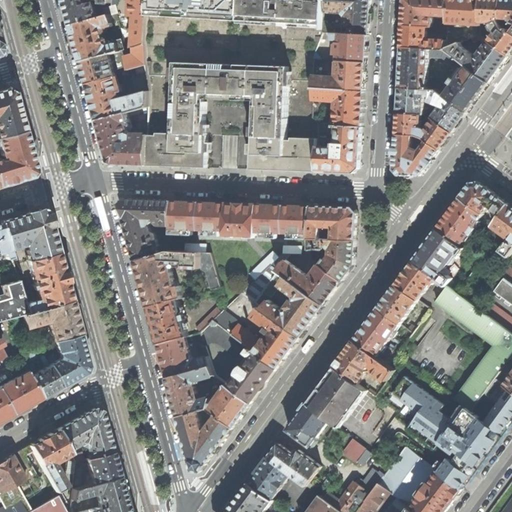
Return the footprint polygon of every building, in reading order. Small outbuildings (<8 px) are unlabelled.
[(65,0),(72,25),(99,18),(95,3),(93,2),(87,3),(86,0),(101,0),(101,2),(112,3),(111,0),(65,0)] [(131,0),(131,16),(136,17),(134,47),(147,43),(149,15),(149,0),(131,0)] [(149,0),(149,15),(156,15),(156,16),(164,16),(178,16),(178,17),(187,18),(187,17),(196,17),(195,18),(204,19),(204,18),(225,19),(225,20),(233,20),(240,20),(240,23),(272,25),(272,22),(281,22),(281,26),(324,28),(324,20),(325,12),(325,0),(149,0)] [(325,0),(325,12),(342,13),(344,16),(344,31),(337,30),(334,29),(332,27),(329,24),(327,20),(324,20),(324,28),(324,32),(368,35),(370,16),(370,0),(325,0)] [(405,0),(405,12),(404,25),(428,27),(433,27),(433,15),(448,15),(448,0),(405,0)] [(448,0),(448,15),(447,23),(480,25),(480,21),(481,0),(448,0)] [(481,0),(480,21),(492,22),(491,27),(493,30),(496,32),(489,41),(510,56),(511,53),(511,33),(511,32),(509,31),(507,30),(506,32),(502,29),(499,21),(498,17),(501,18),(501,0),(481,0)] [(511,0),(501,0),(501,18),(498,17),(499,21),(502,29),(506,32),(507,30),(509,31),(511,21),(511,30),(511,32),(511,33),(511,0)] [(103,7),(106,16),(111,14),(118,13),(116,4),(103,7)] [(77,41),(82,61),(110,54),(122,50),(126,49),(123,38),(118,39),(119,42),(110,45),(107,43),(103,28),(105,25),(113,22),(111,14),(106,16),(99,18),(72,25),(77,41)] [(403,37),(403,47),(445,50),(446,40),(429,39),(427,37),(428,27),(404,25),(403,37)] [(368,49),(368,35),(324,32),(321,38),(340,40),(340,42),(338,42),(337,44),(336,54),(339,55),(338,61),(367,62),(368,49)] [(502,68),(510,56),(489,41),(474,60),(472,59),(473,57),(472,54),(463,47),(460,43),(446,50),(490,83),(502,68)] [(126,49),(122,50),(127,69),(147,63),(147,46),(147,43),(134,47),(135,52),(128,55),(126,49)] [(148,75),(176,75),(177,62),(252,65),(289,66),(289,80),(314,81),(314,76),(313,59),(316,52),(147,46),(147,63),(148,73),(148,75)] [(446,50),(445,50),(403,47),(402,67),(401,88),(438,90),(468,113),(479,98),(490,83),(446,50)] [(84,70),(88,84),(116,76),(110,54),(82,61),(84,70)] [(366,79),(367,62),(338,61),(339,61),(339,67),(336,67),(336,74),(338,74),(339,75),(340,75),(340,78),(335,78),(334,77),(314,76),(314,81),(314,87),(365,91),(366,79)] [(167,166),(207,167),(208,151),(209,134),(206,134),(207,101),(204,101),(204,94),(215,95),(245,96),(251,96),(252,65),(177,62),(176,75),(173,132),(157,132),(157,135),(148,134),(147,165),(167,166)] [(306,171),(317,171),(318,146),(318,138),(292,137),(292,140),(286,140),(289,80),(289,66),(252,65),(251,96),(260,97),(260,103),(256,103),(255,135),(252,135),(252,153),(251,169),(286,170),(286,167),(306,167),(306,171)] [(92,96),(98,120),(128,112),(149,106),(150,90),(148,75),(148,73),(132,77),(137,94),(126,97),(125,100),(121,98),(119,92),(123,91),(122,88),(119,88),(116,76),(88,84),(92,96)] [(364,108),(365,91),(314,87),(314,99),(332,100),(336,97),(337,101),(336,124),(363,125),(364,108)] [(400,103),(399,113),(422,114),(424,114),(425,93),(428,94),(428,96),(431,96),(430,100),(430,102),(436,104),(437,103),(439,99),(444,103),(433,118),(435,119),(453,133),(459,124),(468,113),(438,90),(401,88),(400,103)] [(0,91),(0,137),(24,131),(18,110),(14,93),(7,89),(0,91)] [(110,164),(147,165),(148,134),(133,134),(129,132),(127,123),(130,122),(128,112),(98,120),(103,138),(110,164)] [(398,124),(398,134),(413,135),(418,135),(424,137),(428,141),(440,150),(447,140),(453,133),(435,119),(427,130),(424,128),(421,127),(422,114),(399,113),(398,124)] [(318,132),(332,133),(332,124),(319,123),(318,132)] [(317,171),(355,173),(360,168),(361,161),(362,146),(363,125),(336,124),(332,124),(332,133),(338,134),(338,142),(337,143),(336,146),(335,146),(335,147),(318,146),(317,171)] [(30,153),(24,131),(0,137),(0,151),(2,156),(4,156),(5,160),(0,161),(0,185),(31,176),(34,169),(30,153)] [(396,169),(400,175),(421,175),(432,161),(440,150),(428,141),(425,145),(421,151),(413,148),(413,141),(413,135),(398,134),(396,169)] [(418,135),(413,135),(413,141),(425,145),(428,141),(424,137),(418,135)] [(467,190),(462,198),(484,214),(490,206),(498,212),(491,222),(494,225),(510,203),(496,193),(480,181),(477,181),(473,182),(467,190)] [(450,213),(439,228),(462,245),(471,233),(472,234),(476,228),(475,226),(484,214),(462,198),(450,213)] [(130,232),(137,260),(160,254),(158,246),(160,246),(158,234),(154,232),(151,226),(153,223),(154,221),(154,217),(157,218),(157,220),(160,224),(172,225),(172,201),(127,199),(122,205),(130,232)] [(188,201),(172,201),(172,225),(171,228),(199,230),(201,202),(188,201)] [(214,203),(201,202),(199,230),(227,230),(228,203),(214,203)] [(245,204),(228,203),(227,230),(257,232),(257,204),(245,204)] [(511,204),(510,203),(494,225),(494,226),(507,236),(508,235),(511,238),(509,242),(508,241),(501,250),(510,256),(511,253),(511,204)] [(272,204),(257,204),(257,232),(284,233),(284,205),(272,204)] [(298,205),(284,205),(284,233),(312,234),(312,206),(298,205)] [(337,207),(312,206),(312,234),(311,238),(322,238),(322,227),(336,227),(335,239),(358,240),(359,224),(359,213),(354,207),(337,207)] [(23,216),(1,223),(9,251),(17,248),(17,247),(26,244),(29,251),(26,252),(29,261),(57,253),(53,239),(47,214),(40,211),(23,216)] [(0,222),(0,252),(4,252),(4,253),(6,259),(11,257),(10,255),(9,251),(1,223),(0,222)] [(428,243),(415,261),(448,285),(453,278),(444,271),(458,252),(461,254),(466,248),(462,245),(439,228),(428,243)] [(358,248),(358,240),(335,239),(322,238),(311,238),(311,248),(324,249),(326,247),(326,245),(328,246),(331,249),(330,256),(328,259),(326,258),(321,264),(344,281),(357,264),(358,248)] [(144,285),(150,307),(179,298),(184,297),(180,285),(177,286),(173,272),(174,271),(174,269),(173,266),(202,268),(207,271),(211,284),(207,285),(209,291),(223,287),(212,252),(170,251),(160,254),(137,260),(144,285)] [(63,276),(57,253),(29,261),(27,262),(38,301),(25,305),(28,314),(70,302),(63,276)] [(256,302),(273,279),(280,270),(288,260),(292,253),(284,253),(243,292),(256,302)] [(11,257),(16,275),(21,274),(15,254),(10,255),(11,257)] [(336,292),(344,281),(321,264),(307,283),(304,280),(308,275),(288,260),(280,270),(326,305),(336,292)] [(407,272),(398,284),(420,300),(433,283),(434,284),(435,283),(445,290),(449,286),(448,285),(415,261),(407,272)] [(511,266),(506,262),(498,272),(506,278),(511,282),(511,266)] [(316,318),(326,305),(280,270),(273,279),(297,296),(297,301),(297,302),(295,301),(292,301),(289,305),(289,307),(291,309),(290,311),(286,311),(270,299),(263,308),(302,337),(316,318)] [(511,282),(506,278),(496,290),(511,301),(511,282)] [(17,334),(15,325),(13,317),(28,314),(25,305),(18,281),(0,286),(3,294),(0,295),(0,320),(11,338),(17,334)] [(389,296),(380,308),(402,324),(420,300),(398,284),(389,296)] [(437,301),(439,302),(493,343),(453,395),(462,402),(473,409),(511,355),(511,332),(481,310),(449,286),(445,290),(437,301)] [(155,325),(160,344),(187,336),(189,336),(179,298),(150,307),(155,325)] [(511,332),(511,317),(489,300),(481,310),(511,332)] [(75,320),(70,302),(28,314),(13,317),(15,325),(23,323),(25,328),(42,323),(43,321),(47,320),(53,342),(79,334),(75,320)] [(201,333),(202,332),(214,320),(222,312),(218,308),(197,328),(201,333)] [(292,350),(302,337),(263,308),(257,317),(269,326),(274,327),(274,330),(265,341),(266,342),(264,344),(261,343),(260,340),(248,330),(248,328),(238,320),(237,322),(223,312),(222,312),(214,320),(279,368),(292,350)] [(368,324),(356,340),(378,356),(402,324),(380,308),(368,324)] [(270,380),(279,368),(214,320),(202,332),(207,347),(213,338),(218,338),(241,356),(243,356),(247,359),(229,384),(254,402),(270,380)] [(84,352),(79,334),(53,342),(57,352),(58,353),(59,356),(58,359),(49,365),(61,387),(85,374),(88,367),(84,352)] [(165,359),(170,377),(214,365),(210,355),(198,359),(192,356),(187,336),(160,344),(165,359)] [(346,354),(337,366),(359,382),(368,370),(367,369),(371,363),(375,366),(376,370),(389,380),(396,369),(391,365),(387,362),(378,356),(356,340),(346,354)] [(52,393),(61,387),(49,365),(36,372),(33,371),(34,359),(47,352),(48,350),(47,344),(21,351),(27,372),(42,398),(52,393)] [(173,388),(180,416),(211,407),(212,397),(200,400),(198,393),(199,393),(197,385),(196,385),(196,383),(197,380),(216,375),(216,373),(214,365),(170,377),(173,388)] [(322,385),(309,403),(331,420),(341,427),(369,389),(359,382),(337,366),(322,385)] [(0,390),(13,414),(42,398),(27,372),(12,381),(0,387),(0,390)] [(473,474),(511,421),(511,390),(510,390),(488,420),(473,409),(462,402),(454,414),(443,406),(447,401),(408,374),(393,395),(420,415),(414,423),(452,451),(439,470),(464,488),(473,474)] [(212,397),(211,407),(236,426),(246,412),(254,402),(229,384),(217,375),(216,375),(212,397)] [(0,421),(13,414),(0,390),(0,421)] [(289,429),(312,445),(331,420),(309,403),(298,417),(289,429)] [(236,426),(211,407),(180,416),(195,470),(198,471),(202,471),(217,452),(236,426)] [(86,447),(90,457),(112,451),(105,427),(101,411),(94,408),(76,419),(58,429),(69,448),(79,443),(80,445),(85,447),(86,447)] [(335,428),(327,438),(333,442),(340,431),(335,428)] [(69,448),(58,429),(45,436),(29,445),(33,451),(56,491),(67,485),(57,467),(53,466),(54,462),(71,453),(69,448)] [(344,452),(358,462),(368,448),(354,438),(344,452)] [(274,450),(269,456),(293,473),(309,485),(323,466),(300,449),(296,454),(279,442),(274,450)] [(0,511),(26,511),(18,498),(23,496),(39,487),(41,481),(26,455),(33,451),(29,445),(2,460),(0,460),(0,511)] [(445,511),(450,507),(464,488),(439,470),(407,446),(380,483),(392,492),(412,507),(419,511),(445,511)] [(86,458),(92,483),(119,476),(116,464),(112,451),(90,457),(86,458)] [(259,469),(250,481),(274,499),(293,473),(269,456),(259,469)] [(127,511),(129,511),(124,495),(119,476),(92,483),(72,489),(71,499),(94,492),(98,494),(97,496),(100,506),(87,511),(127,511)] [(331,494),(327,498),(345,511),(377,511),(392,492),(380,483),(372,494),(366,490),(366,489),(360,484),(363,480),(360,478),(357,482),(356,481),(341,501),(331,494)] [(265,511),(274,500),(274,499),(250,481),(235,502),(227,511),(265,511)] [(394,495),(390,501),(405,511),(409,507),(394,495)] [(18,498),(26,511),(32,511),(23,496),(18,498)] [(345,511),(327,498),(326,497),(314,511),(345,511)] [(67,511),(61,499),(37,511),(67,511)] [(511,511),(511,499),(502,511),(511,511)]
